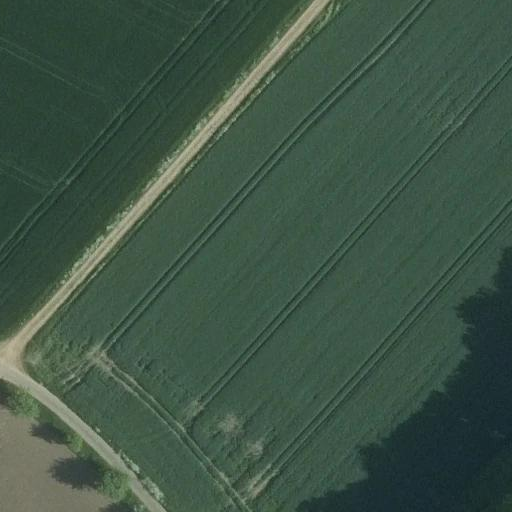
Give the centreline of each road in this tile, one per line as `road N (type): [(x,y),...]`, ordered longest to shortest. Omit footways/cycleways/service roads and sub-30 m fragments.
road 1 (track): [(319,0),(0,359)]
road 2 (unclassified): [(158,511),(78,426),(0,368)]
